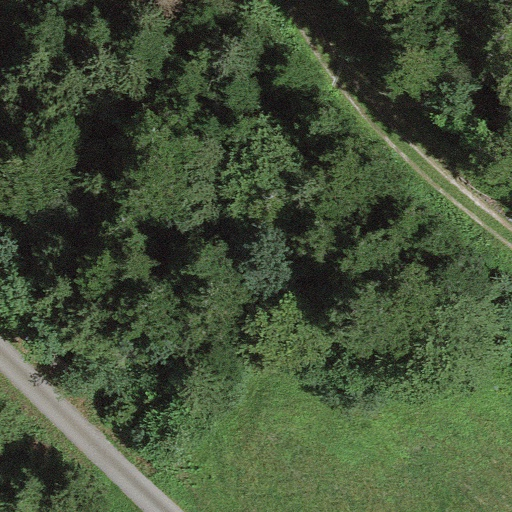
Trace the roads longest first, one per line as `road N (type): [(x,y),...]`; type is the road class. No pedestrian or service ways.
road 1 (track): [(298,0),(445,189),(511,242)]
road 2 (unclassified): [(165,511),(0,352)]
